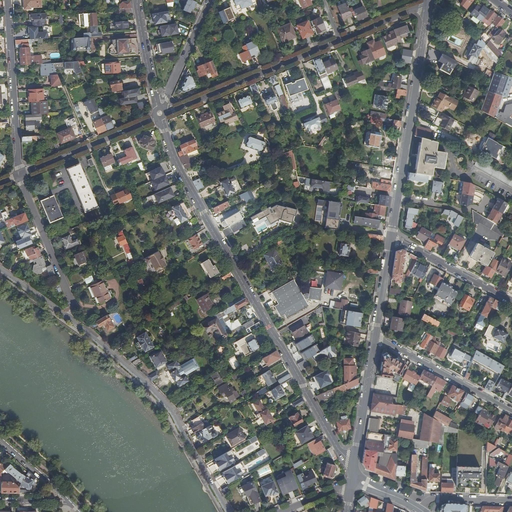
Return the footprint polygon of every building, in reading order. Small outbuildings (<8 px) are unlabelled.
[(23,0),(24,9),(31,9),(31,7),(41,7),(40,0),(23,0)] [(197,2),(191,0),(187,0),(183,10),(190,13),(192,9),(193,10),(197,2)] [(254,0),(235,0),(234,1),(237,10),(241,9),(241,10),(253,5),(253,4),(256,3),(254,0)] [(298,0),(302,8),(312,4),(310,0),(298,0)] [(348,7),(347,3),(338,7),(341,13),(336,14),(337,17),(340,17),(340,19),(341,20),(342,22),(343,22),(346,21),(345,19),(352,16),(350,11),(348,7)] [(354,11),(352,11),(354,17),(356,16),(358,20),(367,16),(363,6),(363,5),(353,9),(354,11)] [(479,23),(482,20),(489,11),(483,6),(481,9),(477,5),(471,13),(478,19),(476,21),(479,23)] [(222,11),(219,12),(223,22),(227,21),(235,18),(230,7),(225,9),(225,10),(222,11)] [(489,11),(482,20),(489,25),(497,15),(490,10),(489,11)] [(168,11),(152,13),(153,17),(154,17),(155,24),(171,21),(170,15),(169,15),(168,11)] [(40,13),(31,14),(31,22),(33,22),(45,21),(46,21),(46,13),(40,13)] [(80,14),(81,27),(91,26),(97,26),(96,13),(80,14)] [(492,23),(499,29),(505,21),(498,16),(492,23)] [(311,21),(316,33),(321,31),(325,30),(320,18),(312,21),(311,21)] [(308,21),(297,25),(303,38),(313,34),(308,21)] [(176,24),(160,26),(161,29),(162,36),(178,33),(176,24)] [(290,24),(277,29),(282,41),(290,38),(290,39),(295,37),(290,24)] [(33,27),(29,27),(30,36),(31,36),(31,39),(37,39),(50,38),(49,33),(50,33),(50,25),(45,26),(43,26),(43,33),(37,33),(37,26),(33,27)] [(98,33),(97,26),(91,26),(91,33),(87,33),(88,37),(98,36),(98,33)] [(397,42),(401,42),(400,38),(406,36),(405,33),(408,32),(406,26),(393,30),(394,31),(397,42)] [(493,36),(495,38),(494,41),(495,42),(495,43),(496,44),(497,44),(504,34),(502,33),(503,32),(499,29),(498,30),(493,36)] [(387,35),(382,37),(387,47),(394,44),(395,46),(398,44),(397,42),(394,31),(390,32),(390,34),(387,35)] [(88,37),(71,38),(72,51),(77,50),(77,51),(86,51),(86,50),(91,49),(90,37),(88,37)] [(485,50),(498,64),(499,60),(499,59),(486,45),(480,38),(479,38),(476,45),(474,44),(469,55),(471,55),(468,60),(479,65),(481,60),(477,58),(482,48),(485,50)] [(20,48),(29,48),(29,45),(30,45),(31,44),(31,41),(37,41),(37,39),(31,39),(15,40),(16,49),(20,48)] [(128,43),(127,39),(112,40),(113,45),(115,47),(117,47),(118,55),(123,55),(123,54),(133,53),(132,43),(128,43)] [(373,40),(366,43),(369,49),(373,59),(374,60),(379,58),(378,57),(386,54),(380,40),(376,42),(376,43),(375,44),(373,40)] [(161,47),(162,54),(175,52),(173,41),(158,43),(159,48),(161,47)] [(248,49),(251,56),(258,53),(259,52),(254,41),(246,44),(247,46),(248,49)] [(502,55),(489,41),(488,42),(486,45),(499,59),(502,55)] [(245,52),(239,55),(242,62),(252,58),(251,56),(248,49),(247,46),(246,45),(243,47),(245,52)] [(20,48),(21,65),(41,64),(47,63),(47,60),(42,60),(42,55),(30,56),(30,48),(29,48),(20,48)] [(426,57),(436,62),(440,53),(430,48),(426,57)] [(359,65),(365,62),(373,59),(369,49),(361,52),(362,55),(359,56),(361,58),(357,60),(359,65)] [(403,49),(401,61),(411,63),(413,51),(403,49)] [(312,59),(319,75),(326,72),(322,63),(319,57),(312,59)] [(334,59),(322,63),(326,72),(326,73),(338,68),(334,59)] [(105,63),(106,73),(106,74),(120,73),(119,62),(105,63)] [(47,63),(41,64),(41,76),(51,76),(57,75),(55,68),(53,63),(47,63)] [(200,72),(198,73),(200,77),(211,72),(207,63),(198,67),(199,70),(200,72)] [(459,67),(450,63),(445,73),(454,77),(459,67)] [(342,80),(345,87),(357,83),(357,82),(367,84),(362,70),(351,75),(352,77),(344,80),(344,79),(342,80)] [(492,80),(488,91),(502,96),(508,77),(495,72),(494,73),(493,76),(492,80)] [(184,92),(196,87),(191,75),(188,74),(181,90),(184,92)] [(62,88),(57,75),(51,76),(51,86),(59,86),(60,88),(62,88)] [(273,85),(278,82),(275,75),(270,77),(273,85)] [(394,75),(392,88),(397,89),(406,90),(407,85),(400,84),(401,76),(394,75)] [(327,76),(320,78),(325,89),(332,87),(331,86),(331,84),(330,82),(329,81),(328,78),(327,76)] [(303,78),(285,85),(289,96),(307,89),(303,78)] [(121,86),(121,80),(117,81),(112,82),(110,82),(111,88),(112,87),(112,91),(122,90),(121,86)] [(250,86),(253,93),(258,91),(255,84),(250,86)] [(285,110),(289,108),(280,87),(279,84),(275,86),(276,89),(275,89),(277,93),(278,93),(279,96),(278,97),(282,106),(283,105),(285,110)] [(469,85),(467,88),(478,94),(479,91),(469,85)] [(474,102),(478,94),(467,88),(466,90),(467,91),(464,97),(474,102)] [(32,102),(44,101),(43,89),(42,89),(29,90),(29,94),(30,94),(30,102),(32,102)] [(140,95),(139,89),(123,92),(124,98),(120,99),(121,105),(134,103),(137,103),(136,96),(140,95)] [(511,104),(506,106),(503,114),(496,111),(502,96),(488,91),(486,96),(485,98),(484,102),(481,110),(499,120),(503,122),(505,123),(510,117),(511,113),(511,104)] [(450,105),(455,108),(458,102),(442,93),(439,98),(441,98),(440,99),(437,98),(432,107),(440,112),(444,104),(449,107),(450,105)] [(250,94),(244,96),(245,97),(242,98),(242,97),(237,100),(240,109),(254,103),(250,94)] [(275,95),(264,99),(266,105),(269,104),(271,109),(273,110),(276,109),(277,107),(275,102),(277,101),(275,95)] [(388,97),(378,95),(376,107),(386,109),(388,97)] [(98,109),(94,99),(85,102),(84,102),(85,105),(87,105),(90,113),(98,110),(98,109)] [(329,115),(341,110),(341,108),(337,99),(325,104),(329,115)] [(33,106),(34,114),(45,114),(48,113),(47,101),(44,101),(32,102),(32,106),(33,106)] [(134,103),(136,112),(143,111),(143,108),(147,108),(146,102),(142,102),(137,103),(134,103)] [(231,110),(232,110),(229,103),(222,105),(224,110),(216,113),(220,122),(223,120),(225,124),(238,119),(234,110),(232,111),(231,112),(231,110)] [(102,118),(106,130),(114,127),(117,126),(115,121),(113,120),(111,121),(109,115),(106,116),(103,108),(98,109),(98,110),(100,113),(101,116),(102,118)] [(197,118),(201,127),(215,121),(211,111),(205,114),(205,115),(201,116),(197,118)] [(442,114),(437,126),(449,131),(454,119),(442,114)] [(321,124),(327,122),(324,115),(318,117),(314,119),(314,118),(306,121),(307,122),(302,123),(304,128),(306,127),(308,131),(312,130),(314,131),(316,130),(317,128),(316,128),(320,126),(318,122),(320,122),(321,124)] [(94,122),(99,133),(106,130),(102,118),(94,122)] [(402,121),(387,119),(387,121),(393,122),(393,126),(401,127),(401,125),(402,121)] [(33,121),(33,122),(27,122),(27,129),(37,129),(36,121),(33,121)] [(57,133),(61,143),(82,135),(77,125),(57,133)] [(423,138),(429,139),(432,130),(416,126),(415,135),(423,138)] [(469,127),(464,137),(467,139),(472,129),(471,128),(469,127)] [(367,145),(379,147),(381,135),(380,135),(380,133),(375,132),(375,134),(369,133),(367,145)] [(142,144),(141,145),(151,150),(154,144),(152,144),(154,141),(153,140),(152,139),(148,137),(144,135),(142,139),(141,138),(139,142),(142,144)] [(248,135),(245,146),(261,151),(264,140),(248,135)] [(429,139),(423,138),(421,147),(420,147),(417,165),(418,166),(417,174),(428,176),(431,176),(433,167),(443,169),(445,153),(435,151),(437,142),(429,139)] [(488,138),(483,147),(481,151),(490,156),(496,146),(495,145),(497,142),(495,142),(493,140),(488,138)] [(182,150),(178,152),(179,156),(196,149),(197,148),(194,140),(180,146),(182,150)] [(126,156),(120,158),(122,164),(137,157),(132,146),(124,150),(126,156)] [(185,168),(192,164),(189,158),(193,156),(193,155),(198,153),(196,149),(179,156),(182,162),(185,168)] [(126,156),(124,150),(118,152),(120,158),(126,156)] [(104,157),(100,159),(103,167),(118,161),(114,152),(103,156),(104,157)] [(494,168),(478,159),(475,165),(511,185),(511,177),(508,175),(494,168)] [(97,206),(79,163),(67,169),(85,212),(97,206)] [(428,176),(417,174),(409,172),(408,178),(407,180),(427,183),(428,176)] [(153,195),(148,182),(153,180),(150,173),(137,178),(146,198),(153,195)] [(235,174),(219,180),(227,197),(236,192),(231,181),(237,179),(235,174)] [(198,189),(195,184),(201,182),(199,178),(193,181),(197,190),(198,189)] [(331,182),(312,179),(311,186),(327,189),(328,184),(330,184),(331,182)] [(443,181),(434,180),(432,192),(441,194),(443,181)] [(472,203),(475,185),(470,182),(465,181),(461,205),(468,207),(469,205),(469,203),(472,203)] [(368,184),(367,188),(390,191),(391,185),(381,183),(373,182),(372,185),(368,184)] [(135,197),(131,187),(110,195),(114,205),(135,197)] [(53,195),(40,201),(49,222),(62,217),(53,195)] [(380,195),(378,205),(386,206),(388,206),(389,196),(380,195)] [(508,203),(498,198),(487,218),(496,224),(508,203)] [(336,219),(338,202),(317,199),(316,206),(319,206),(318,215),(324,215),(324,217),(336,219)] [(229,205),(227,201),(213,207),(215,212),(224,208),(223,207),(229,205)] [(172,207),(168,209),(174,220),(171,222),(173,227),(192,217),(184,202),(173,207),(173,206),(171,207),(172,207)] [(267,215),(272,223),(281,219),(294,220),(295,213),(288,212),(288,209),(287,208),(287,206),(277,204),(272,208),(270,206),(262,210),(265,216),(267,215)] [(378,205),(375,204),(373,213),(369,213),(365,212),(364,218),(377,220),(378,214),(384,215),(386,206),(378,205)] [(406,229),(412,232),(417,223),(413,221),(414,214),(418,215),(419,209),(408,207),(405,226),(407,226),(406,229)] [(451,210),(444,209),(443,213),(451,217),(452,218),(455,220),(457,216),(460,218),(462,216),(451,210)] [(473,222),(477,224),(477,225),(479,222),(503,236),(506,230),(496,224),(487,218),(472,210),(473,222)] [(6,211),(1,213),(8,228),(28,220),(25,213),(9,219),(8,218),(9,217),(6,211)] [(224,227),(225,228),(242,218),(241,215),(242,214),(242,213),(241,211),(240,211),(239,211),(238,211),(232,215),(224,219),(225,220),(224,220),(222,221),(223,222),(222,222),(222,224),(224,227)] [(355,217),(338,214),(337,220),(354,223),(362,225),(363,218),(355,217)] [(242,218),(225,228),(222,230),(225,237),(234,231),(233,229),(238,226),(239,229),(246,225),(242,218)] [(363,218),(362,225),(378,227),(379,220),(377,220),(364,218),(363,218)] [(416,237),(426,242),(429,237),(431,233),(422,228),(416,237)] [(129,248),(121,230),(118,231),(120,237),(118,238),(121,245),(123,244),(125,250),(129,248)] [(72,240),(69,234),(61,238),(66,248),(74,245),(78,243),(77,238),(72,240)] [(197,234),(188,239),(193,249),(202,244),(197,234)] [(429,237),(426,242),(424,247),(430,250),(432,245),(435,246),(437,242),(441,244),(445,239),(437,234),(434,240),(429,237)] [(465,240),(454,234),(448,245),(457,250),(458,249),(460,250),(465,240)] [(349,244),(341,243),(339,255),(348,256),(349,244)] [(469,256),(486,265),(494,253),(477,243),(469,256)] [(26,254),(26,255),(28,254),(29,256),(28,256),(30,260),(32,259),(41,256),(42,256),(38,247),(35,248),(34,246),(24,250),(26,254)] [(402,274),(405,251),(404,250),(403,249),(396,251),(392,274),(401,275),(401,277),(407,278),(410,273),(410,272),(416,262),(418,258),(411,254),(410,254),(409,256),(414,259),(406,275),(402,274)] [(89,258),(86,250),(74,255),(79,267),(87,263),(85,260),(89,258)] [(275,250),(265,255),(269,263),(271,262),(275,270),(277,269),(277,268),(283,265),(275,250)] [(158,251),(144,258),(147,264),(151,262),(156,270),(161,267),(163,267),(166,266),(163,260),(161,256),(158,251)] [(55,274),(51,265),(47,267),(45,264),(41,256),(32,259),(34,264),(34,265),(33,270),(33,271),(37,274),(47,270),(50,276),(55,274)] [(502,259),(495,271),(502,275),(503,273),(506,274),(511,263),(511,262),(502,258),(502,259)] [(213,266),(209,259),(201,264),(205,271),(206,270),(210,277),(219,273),(215,265),(213,266)] [(151,262),(147,264),(152,272),(156,270),(151,262)] [(416,262),(410,272),(423,278),(428,269),(416,262)] [(486,266),(482,273),(491,277),(494,273),(495,271),(486,266)] [(340,290),(343,273),(327,271),(324,287),(340,290)] [(140,274),(139,273),(135,275),(141,288),(139,289),(140,291),(146,288),(144,284),(140,274)] [(406,281),(407,278),(401,277),(401,275),(392,274),(392,279),(395,279),(395,282),(400,283),(401,280),(406,281)] [(430,282),(438,287),(441,282),(443,279),(434,274),(430,282)] [(99,300),(109,295),(108,291),(106,292),(102,281),(97,283),(96,280),(93,281),(92,281),(94,284),(92,285),(90,286),(95,297),(97,296),(99,300)] [(284,314),(286,318),(308,305),(304,300),(307,298),(320,300),(321,289),(310,287),(309,294),(305,294),(302,296),(293,280),(272,292),(279,304),(275,306),(280,316),(284,314)] [(434,295),(433,298),(436,300),(445,284),(441,282),(438,287),(438,288),(437,290),(435,292),(435,293),(434,295)] [(451,287),(445,284),(436,300),(449,307),(457,292),(451,288),(451,287)] [(226,303),(228,307),(245,298),(243,293),(226,303)] [(207,294),(196,300),(203,313),(214,306),(207,294)] [(465,294),(459,305),(464,308),(469,310),(474,300),(470,297),(465,294)] [(109,295),(99,300),(100,303),(110,298),(109,295)] [(491,306),(495,299),(490,297),(487,302),(476,323),(484,327),(484,326),(485,320),(486,317),(487,314),(491,306)] [(237,309),(248,303),(245,298),(228,307),(219,313),(221,316),(229,329),(231,332),(237,328),(242,325),(238,319),(231,323),(226,314),(236,309),(237,309)] [(348,300),(342,299),(340,309),(347,310),(348,300)] [(401,299),(398,314),(409,316),(412,301),(401,299)] [(500,309),(503,304),(495,299),(491,306),(495,308),(496,306),(500,309)] [(330,301),(330,307),(340,309),(341,302),(330,301)] [(361,312),(346,311),(344,325),(360,326),(361,312)] [(440,322),(424,314),(421,318),(437,327),(440,322)] [(89,326),(93,329),(99,325),(100,326),(104,324),(108,330),(114,327),(107,315),(98,320),(97,319),(88,325),(89,326)] [(216,318),(224,332),(229,329),(221,316),(216,318)] [(404,319),(392,316),(390,328),(402,331),(404,319)] [(225,334),(224,332),(216,318),(204,325),(207,331),(211,329),(215,330),(216,331),(220,338),(221,337),(224,336),(225,334)] [(237,328),(239,333),(249,328),(255,324),(252,319),(242,325),(237,328)] [(255,324),(249,328),(251,331),(261,325),(259,322),(255,324)] [(295,335),(297,339),(307,333),(301,323),(290,329),(294,335),(295,335)] [(489,324),(484,335),(491,339),(492,337),(503,342),(508,333),(497,328),(496,328),(489,324)] [(450,327),(447,331),(457,337),(459,333),(455,330),(450,327)] [(360,333),(348,331),(346,340),(348,341),(348,345),(357,347),(360,333)] [(420,346),(425,349),(432,336),(423,331),(420,337),(424,339),(420,346)] [(154,347),(145,332),(137,337),(139,341),(136,343),(136,345),(138,349),(140,349),(143,348),(145,351),(154,347)] [(237,341),(245,356),(259,347),(251,333),(237,341)] [(436,338),(432,336),(425,349),(435,354),(439,346),(438,345),(439,343),(435,340),(436,338)] [(307,356),(308,357),(324,348),(329,345),(328,339),(310,350),(311,351),(308,353),(309,355),(307,356)] [(463,344),(456,340),(454,344),(461,348),(463,344)] [(121,342),(113,347),(117,350),(123,344),(121,342)] [(329,345),(324,348),(326,357),(336,356),(334,346),(329,345)] [(439,346),(435,354),(443,359),(445,354),(444,354),(446,350),(439,346)] [(450,356),(460,362),(465,354),(454,348),(450,356)] [(503,369),(504,366),(475,349),(473,355),(471,360),(499,376),(500,374),(503,369)] [(276,351),(259,360),(263,367),(280,358),(278,354),(276,351)] [(400,375),(398,378),(397,380),(400,382),(401,379),(402,377),(406,369),(407,368),(410,362),(407,361),(405,365),(390,357),(390,356),(388,355),(387,354),(383,356),(384,357),(383,360),(384,360),(381,376),(391,378),(392,372),(391,370),(392,369),(393,371),(400,375)] [(154,355),(149,357),(155,368),(160,365),(161,364),(160,363),(159,363),(154,355)] [(228,359),(234,369),(240,366),(234,356),(228,359)] [(344,358),(344,384),(355,379),(355,374),(356,374),(356,366),(353,365),(353,358),(344,358)] [(298,364),(301,369),(308,365),(305,359),(303,360),(298,363),(298,364)] [(169,365),(167,366),(170,372),(169,372),(174,381),(178,387),(188,381),(185,375),(180,378),(175,369),(180,366),(177,360),(174,362),(169,365)] [(223,381),(215,369),(214,370),(215,372),(211,375),(217,385),(223,381)] [(411,372),(406,369),(402,377),(404,378),(411,382),(407,389),(412,392),(417,381),(419,378),(420,376),(415,373),(412,371),(411,371),(411,372)] [(432,386),(437,377),(424,369),(420,376),(419,378),(432,386)] [(269,370),(261,375),(268,386),(276,382),(274,378),(271,374),(269,370)] [(157,371),(148,377),(151,381),(160,376),(157,371)] [(322,385),(324,389),(333,384),(327,373),(317,378),(320,384),(322,385)] [(280,384),(291,378),(289,374),(278,380),(280,384)] [(268,386),(261,375),(257,377),(264,389),(267,387),(268,386)] [(437,377),(432,386),(430,388),(427,395),(430,397),(434,391),(432,390),(432,389),(433,387),(440,391),(445,381),(437,377)] [(332,389),(316,396),(318,399),(323,397),(324,399),(335,394),(335,393),(339,392),(340,393),(346,390),(345,389),(348,388),(349,389),(355,386),(354,385),(358,383),(356,378),(355,379),(344,384),(341,385),(332,389)] [(419,378),(417,381),(430,388),(432,386),(419,378)] [(487,390),(490,392),(494,384),(495,383),(489,379),(484,389),(487,390)] [(511,387),(503,383),(498,390),(511,397),(511,394),(511,387)] [(229,388),(226,384),(218,388),(221,393),(224,392),(230,402),(235,399),(234,398),(238,395),(236,390),(234,391),(232,387),(231,387),(229,388)] [(494,384),(490,392),(495,394),(499,387),(494,384)] [(284,394),(279,385),(270,390),(269,391),(275,400),(284,394)] [(460,398),(463,391),(456,387),(452,385),(447,395),(460,403),(461,401),(460,401),(461,399),(460,398)] [(264,389),(259,392),(261,396),(269,391),(270,390),(267,387),(264,389)] [(397,397),(373,393),(373,397),(385,399),(385,403),(391,404),(396,404),(397,397)] [(459,404),(467,408),(471,400),(470,399),(472,396),(466,393),(461,401),(460,403),(459,404)] [(292,405),(294,408),(305,402),(302,397),(294,402),(295,403),(292,405)] [(270,412),(265,405),(263,406),(259,400),(253,403),(258,413),(256,414),(255,415),(256,417),(259,417),(260,416),(265,425),(272,421),(274,420),(270,412)] [(372,404),(371,410),(383,412),(385,403),(372,401),(372,404)] [(407,406),(396,404),(391,404),(389,413),(396,414),(396,413),(406,414),(407,406)] [(490,412),(489,413),(489,415),(487,413),(487,412),(488,410),(478,405),(474,412),(478,414),(475,421),(483,425),(485,422),(491,425),(496,416),(490,412)] [(435,411),(432,416),(443,422),(445,416),(435,411)] [(297,413),(289,417),(294,425),(302,421),(300,417),(299,417),(297,413)] [(424,413),(420,440),(428,441),(443,444),(444,425),(444,424),(432,418),(424,413)] [(509,416),(505,414),(503,419),(499,418),(498,421),(504,425),(503,427),(504,428),(506,425),(509,419),(510,417),(509,416)] [(195,434),(210,425),(207,420),(206,421),(202,423),(199,416),(192,420),(194,424),(195,424),(196,426),(195,427),(192,429),(195,434)] [(349,418),(336,421),(338,431),(350,428),(350,423),(352,423),(351,419),(349,420),(349,418)] [(367,431),(376,433),(378,420),(369,418),(367,431)] [(400,423),(398,436),(412,438),(414,426),(400,423)] [(213,430),(210,425),(195,434),(198,439),(200,437),(203,442),(212,437),(217,434),(214,429),(213,430)] [(299,444),(313,438),(307,425),(293,432),(299,444)] [(511,428),(506,425),(504,428),(503,430),(511,434),(511,428)] [(239,428),(226,436),(228,439),(230,438),(231,439),(229,440),(232,445),(244,438),(239,428)] [(364,449),(397,454),(397,436),(376,433),(367,431),(364,449)] [(252,444),(257,441),(254,436),(249,440),(252,444)] [(310,442),(309,443),(316,455),(325,450),(318,438),(315,439),(310,442)] [(413,439),(412,447),(428,448),(428,441),(420,440),(413,439)] [(495,446),(487,442),(486,452),(495,446)] [(331,447),(328,449),(334,460),(337,458),(331,447)] [(502,450),(498,448),(490,454),(494,456),(502,450)] [(397,454),(364,449),(362,463),(366,469),(395,480),(396,475),(396,466),(397,454)] [(215,470),(235,463),(230,451),(211,459),(215,470)] [(500,467),(496,476),(498,476),(503,479),(508,467),(504,465),(490,457),(489,459),(489,464),(495,467),(496,465),(500,467)] [(295,468),(304,463),(302,460),(293,465),(295,468)] [(13,466),(10,463),(6,468),(1,472),(1,475),(3,475),(3,473),(5,471),(7,473),(8,472),(18,479),(17,480),(19,482),(21,483),(25,476),(22,473),(22,474),(13,466)] [(335,465),(327,463),(323,475),(331,478),(335,465)] [(456,468),(456,485),(480,486),(480,464),(456,463),(456,468)] [(224,476),(222,477),(225,484),(244,476),(238,464),(221,471),(224,476)] [(396,466),(396,475),(404,475),(405,466),(396,466)] [(433,468),(429,468),(429,481),(439,481),(440,473),(433,473),(433,468)] [(442,479),(441,492),(455,492),(456,485),(456,468),(452,468),(452,479),(442,479)] [(275,480),(281,495),(297,488),(290,470),(283,472),(285,476),(275,480)] [(36,477),(29,471),(25,476),(21,483),(19,486),(19,492),(28,492),(29,489),(33,480),(36,477)] [(316,481),(312,471),(309,472),(309,474),(302,478),(305,486),(316,481)] [(503,479),(498,476),(494,484),(499,486),(503,479)] [(279,494),(271,477),(263,480),(263,481),(260,483),(265,496),(269,494),(270,496),(272,494),(273,497),(279,494)] [(13,481),(1,481),(1,489),(1,492),(19,492),(19,486),(17,485),(13,481)] [(256,491),(252,482),(238,488),(242,497),(246,506),(260,500),(256,491)] [(370,496),(364,494),(364,495),(358,501),(362,506),(370,500),(370,496)] [(367,511),(391,511),(393,505),(389,504),(387,503),(385,511),(371,511),(373,507),(376,508),(379,500),(375,498),(370,496),(370,500),(369,501),(369,504),(368,509),(368,511),(367,511)]
